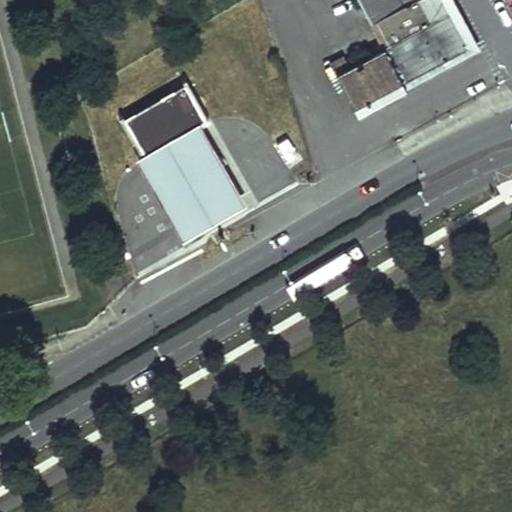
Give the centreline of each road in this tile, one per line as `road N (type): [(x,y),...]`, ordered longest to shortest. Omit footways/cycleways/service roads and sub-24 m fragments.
road 1 (secondary): [(0,454),(415,211),(511,164)]
road 2 (secondary): [(511,124),(412,169),(0,411)]
